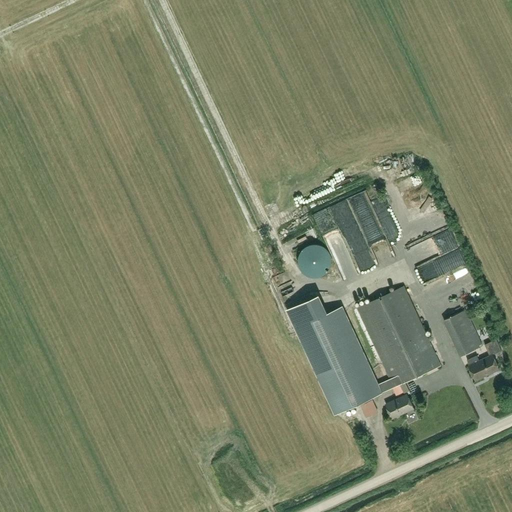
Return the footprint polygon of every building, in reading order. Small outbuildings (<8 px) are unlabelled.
[(419,168),(414,149),(402,152),(406,171),(419,168)] [(430,193),(428,182),(421,183),(419,173),(402,176),(408,200),(423,196),(425,207),(437,205),(434,192),(430,193)] [(410,241),(449,224),(442,209),(403,225),(410,241)] [(330,252),(329,252),(329,251),(328,250),(328,249),(327,249),(327,248),(326,248),(326,247),(325,247),(325,246),(324,246),(323,246),(323,245),(322,245),(321,244),(320,244),(319,244),(318,243),(317,243),(316,243),(315,243),(314,243),(313,243),(312,243),(311,244),(310,244),(309,244),(308,245),(307,245),(306,245),(306,246),(305,246),(305,247),(304,247),(303,248),(302,249),(302,250),(301,250),(301,251),(300,251),(300,252),(300,253),(299,254),(299,255),(299,256),(298,257),(298,258),(298,259),(298,260),(298,261),(298,262),(298,263),(299,263),(299,264),(299,265),(299,266),(300,267),(300,268),(301,268),(301,269),(301,270),(302,270),(302,271),(303,271),(303,272),(304,272),(304,273),(305,273),(306,274),(307,274),(307,275),(308,275),(309,275),(310,276),(311,276),(312,276),(313,276),(314,276),(315,276),(316,276),(317,276),(318,276),(319,276),(320,276),(320,275),(321,275),(322,275),(322,274),(323,274),(324,274),(324,273),(325,273),(325,272),(326,272),(327,271),(328,270),(328,269),(329,269),(329,268),(330,267),(330,266),(330,265),(331,265),(331,264),(331,263),(331,262),(331,261),(331,260),(331,259),(331,258),(331,257),(331,256),(331,255),(330,254),(330,253),(330,252)] [(327,312),(296,327),(320,379),(336,413),(339,412),(393,387),(394,387),(393,388),(396,395),(403,391),(404,394),(410,392),(405,381),(440,365),(404,286),(357,308),(389,378),(377,384),(357,342),(341,306),(327,312)] [(468,310),(447,319),(462,355),(483,347),(468,310)] [(499,369),(492,355),(501,350),(496,339),(484,344),(489,355),(479,360),(477,355),(467,359),(469,364),(468,365),(475,380),(499,369)] [(405,412),(404,409),(412,406),(407,393),(385,403),(392,418),(405,412)] [(371,399),(360,404),(365,415),(376,410),(371,399)] [(420,404),(410,408),(413,418),(423,414),(420,404)]
